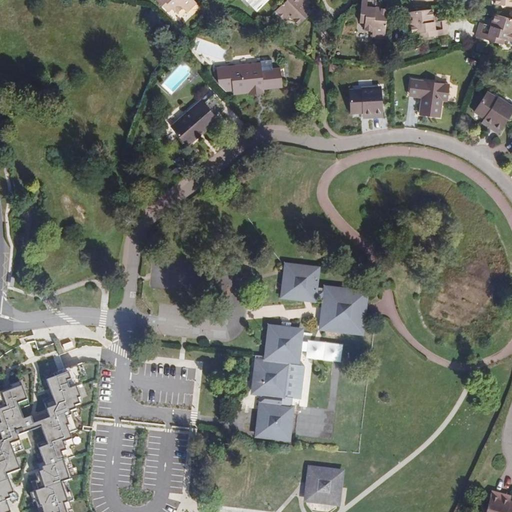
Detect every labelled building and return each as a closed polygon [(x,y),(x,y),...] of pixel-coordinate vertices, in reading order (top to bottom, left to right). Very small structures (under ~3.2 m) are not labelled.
[(158,0),(168,10),(172,6),(175,9),(177,11),(183,5),(187,9),(196,0),(158,0)] [(249,0),(258,8),(266,0),(249,0)] [(285,0),(276,9),(287,20),(290,16),(298,24),(313,10),(309,6),(305,2),(306,0),(285,0)] [(388,12),(388,6),(381,6),(376,5),(376,0),(361,0),(361,5),(360,19),(365,19),(365,24),(364,27),(372,29),(372,34),(386,36),(388,12)] [(434,11),(433,6),(403,10),(404,21),(410,20),(411,29),(416,29),(419,28),(420,33),(446,30),(445,15),(439,16),(434,16),(434,11)] [(511,17),(496,13),(494,21),(492,25),(488,24),(482,22),(478,36),(505,44),(506,39),(510,41),(511,41),(511,17)] [(410,20),(404,21),(406,36),(416,35),(416,29),(411,29),(410,20)] [(264,70),(264,68),(263,61),(218,66),(220,82),(226,89),(234,88),(234,93),(249,91),(249,93),(252,93),(252,89),(265,88),(285,85),(283,66),(276,67),(277,69),(264,70)] [(414,93),(422,94),(422,91),(427,92),(427,95),(425,113),(441,115),(443,95),(452,96),(454,80),(415,76),(414,93)] [(188,143),(198,135),(196,133),(215,115),(224,106),(200,81),(192,90),(200,99),(171,126),(188,143)] [(364,88),(364,86),(350,87),(352,111),(364,111),(371,111),(371,116),(384,115),(383,87),(364,88)] [(511,116),(497,103),(499,101),(489,93),(473,111),(483,120),(488,124),(485,127),(494,136),(511,116)] [(511,110),(500,100),(499,101),(497,103),(511,116),(511,110)] [(196,133),(198,135),(218,117),(215,115),(196,133)] [(316,267),(285,263),(280,293),(312,297),(313,293),(324,295),(321,325),(359,329),(365,288),(325,284),(325,288),(314,287),(316,267)] [(279,325),(288,326),(289,319),(280,318),(279,325)] [(298,327),(288,326),(279,325),(269,324),(265,352),(255,351),(254,358),(257,358),(254,388),(261,388),(256,430),(286,433),(290,393),(298,394),(302,360),(288,359),(288,355),(295,356),(296,346),(304,347),(304,354),(339,358),(340,339),(306,336),(305,338),(297,337),(298,327)] [(84,377),(79,365),(55,374),(57,378),(48,380),(54,398),(44,401),(52,424),(41,427),(46,442),(37,445),(43,463),(50,461),(51,465),(37,470),(38,473),(35,474),(37,481),(35,482),(38,491),(30,494),(33,504),(35,502),(37,511),(68,511),(71,511),(69,503),(73,501),(70,493),(67,494),(63,483),(71,480),(67,468),(71,467),(68,459),(73,457),(70,448),(74,447),(69,433),(77,431),(71,412),(76,410),(75,407),(81,404),(79,399),(82,398),(78,387),(83,385),(81,378),(84,377)] [(29,406),(21,380),(12,384),(12,386),(0,390),(0,511),(7,511),(3,499),(7,498),(6,494),(11,493),(5,473),(18,469),(12,452),(22,450),(19,440),(16,441),(14,436),(28,431),(20,409),(29,406)] [(307,458),(304,485),(303,496),(341,501),(345,463),(307,458)] [(492,493),(486,511),(511,511),(511,509),(507,508),(503,507),(505,496),(492,493)]
